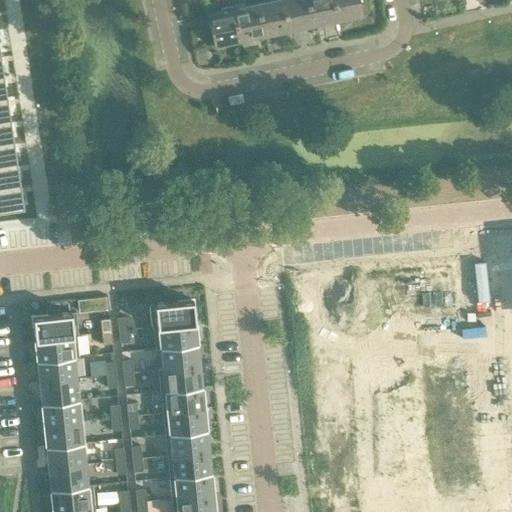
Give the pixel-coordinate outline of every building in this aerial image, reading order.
[(281,0),(274,0),(256,4),(263,35),(288,30),(281,0)] [(307,0),(281,0),(288,30),(312,25),(307,0)] [(332,0),(307,0),(312,25),(337,19),(332,0)] [(359,0),(332,0),(337,19),(362,14),(359,0)] [(256,4),(232,9),(238,40),(263,35),(256,4)] [(238,40),(232,9),(207,15),(213,46),(238,40)] [(6,97),(0,98),(0,120),(9,119),(6,97)] [(9,119),(0,120),(0,142),(13,141),(9,119)] [(13,141),(0,142),(0,164),(16,162),(13,141)] [(0,187),(19,184),(16,162),(0,164),(0,187)] [(19,184),(0,187),(0,210),(23,207),(19,184)] [(453,272),(430,274),(434,311),(433,311),(434,318),(457,315),(453,272)] [(430,274),(408,277),(412,314),(433,311),(434,311),(430,274)] [(408,277),(386,279),(390,316),(391,316),(412,314),(408,277)] [(386,279),(364,281),(369,324),(392,322),(391,316),(390,316),(386,279)] [(364,281),(342,283),(347,327),(369,324),(364,281)] [(342,283),(321,286),(325,329),(347,327),(342,283)] [(321,286),(298,288),(303,331),(325,329),(321,286)] [(192,300),(149,304),(151,327),(195,322),(192,300)] [(75,312),(32,317),(34,339),(78,335),(75,312)] [(127,317),(117,318),(118,330),(128,329),(127,317)] [(110,318),(100,320),(101,332),(111,331),(110,318)] [(195,322),(151,327),(152,328),(153,328),(155,348),(197,344),(195,322)] [(128,329),(118,330),(119,343),(129,342),(128,329)] [(111,331),(101,332),(103,345),(112,344),(111,331)] [(78,335),(34,339),(37,361),(78,356),(76,336),(78,336),(78,335)] [(453,343),(437,345),(438,353),(453,351),(453,343)] [(197,344),(155,348),(155,349),(160,349),(162,368),(157,369),(158,370),(199,365),(197,344)] [(430,346),(415,347),(416,355),(431,354),(430,346)] [(415,347),(401,349),(401,357),(416,355),(415,347)] [(387,350),(372,352),(373,360),(388,358),(387,350)] [(372,352),(357,353),(358,361),(373,360),(372,352)] [(343,355),(328,356),(329,364),(344,363),(343,355)] [(78,356),(37,361),(39,382),(76,378),(74,358),(78,357),(78,356)] [(328,356),(313,358),(314,366),(329,364),(328,356)] [(462,358),(424,362),(427,384),(464,380),(462,358)] [(131,360),(121,361),(123,373),(132,372),(131,360)] [(114,361),(104,362),(106,375),(115,374),(114,361)] [(199,365),(158,370),(160,391),(202,387),(199,365)] [(344,370),(307,374),(310,396),(347,392),(344,370)] [(132,372),(123,373),(124,386),(134,385),(132,372)] [(397,372),(389,373),(391,388),(399,387),(397,372)] [(115,374),(106,375),(107,388),(117,387),(115,374)] [(382,374),(374,375),(375,390),(383,389),(382,374)] [(76,378),(39,382),(41,404),(78,400),(76,378)] [(464,380),(427,384),(429,406),(466,402),(464,380)] [(202,387),(160,391),(162,413),(204,408),(202,387)] [(399,387),(391,388),(392,403),(400,402),(399,387)] [(383,389),(375,390),(377,404),(385,404),(383,389)] [(347,392),(310,396),(312,418),(349,414),(347,392)] [(78,400),(41,404),(43,425),(80,421),(78,400)] [(466,402),(429,406),(431,428),(469,424),(466,402)] [(136,403),(126,404),(127,416),(137,415),(136,403)] [(119,404),(109,405),(110,418),(120,417),(119,404)] [(204,408),(162,413),(164,434),(206,430),(204,408)] [(349,414),(312,418),(314,440),(351,436),(349,414)] [(137,415),(127,416),(128,429),(138,428),(137,415)] [(402,416),(394,417),(395,432),(403,431),(402,416)] [(120,417),(110,418),(112,431),(121,430),(120,417)] [(387,418),(378,418),(380,433),(388,433),(387,418)] [(80,421),(43,425),(46,447),(83,443),(80,421)] [(469,424),(431,428),(434,450),(471,446),(469,424)] [(206,430),(164,434),(167,456),(208,451),(206,430)] [(403,431),(395,432),(397,447),(405,446),(403,431)] [(388,433),(380,433),(382,448),(390,447),(388,433)] [(351,436),(314,440),(317,462),(354,458),(351,436)] [(83,443),(46,447),(48,468),(85,464),(83,443)] [(140,446),(130,447),(132,459),(141,458),(140,446)] [(471,446),(434,450),(436,472),(473,468),(471,446)] [(123,447),(113,448),(115,461),(125,460),(123,447)] [(208,451),(167,456),(169,477),(211,473),(208,451)] [(141,458),(132,459),(133,472),(143,471),(141,458)] [(354,458),(317,462),(319,484),(356,481),(354,458)] [(125,460),(115,461),(116,474),(126,473),(125,460)] [(406,460),(398,461),(400,476),(408,475),(406,460)] [(391,461),(383,462),(385,477),(393,476),(391,461)] [(85,464),(48,468),(50,490),(92,485),(92,484),(87,485),(85,464)] [(473,468),(436,472),(438,494),(476,490),(473,468)] [(211,473),(169,477),(171,499),(213,494),(211,473)] [(408,475),(400,476),(401,490),(410,489),(408,475)] [(393,476),(385,477),(386,492),(394,491),(393,476)] [(356,481),(319,484),(321,506),(358,503),(356,481)] [(92,485),(50,490),(52,511),(94,507),(92,485)] [(145,489),(135,490),(136,502),(146,501),(145,489)] [(128,490),(118,491),(119,504),(129,503),(128,490)] [(214,511),(213,494),(171,499),(172,511),(214,511)] [(147,511),(146,501),(136,502),(137,511),(147,511)] [(129,511),(129,503),(119,504),(120,511),(129,511)]
